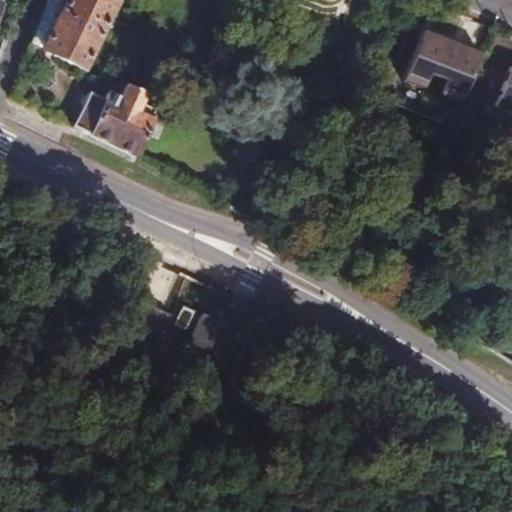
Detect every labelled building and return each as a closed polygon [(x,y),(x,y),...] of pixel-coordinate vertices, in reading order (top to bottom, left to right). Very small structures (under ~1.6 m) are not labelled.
[(55,0),(50,0),(33,46),(45,49),(42,57),(85,72),(111,4),(100,0),(63,0),(63,3),(55,0)] [(464,99),(481,49),(421,28),(404,79),(464,99)] [(511,63),(510,63),(493,106),(511,113),(511,63)] [(74,128),(141,160),(158,121),(144,113),(150,98),(129,88),(120,101),(106,95),(102,101),(91,96),(74,128)] [(500,378),(509,367),(497,358),(489,369),(500,378)] [(182,400),(192,371),(155,360),(147,388),(182,400)] [(241,379),(220,370),(208,401),(231,409),(241,379)] [(304,411),(289,404),(279,426),(294,434),(304,411)]
